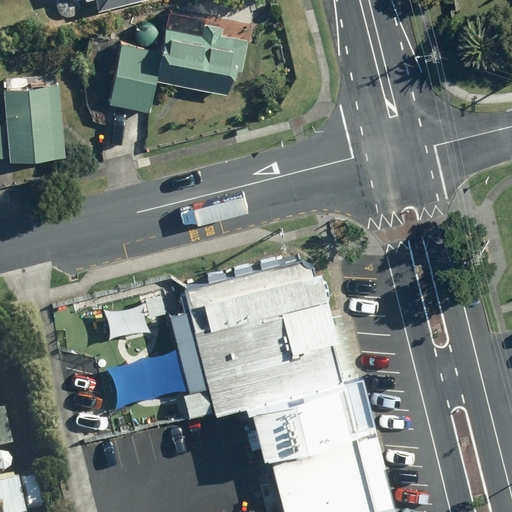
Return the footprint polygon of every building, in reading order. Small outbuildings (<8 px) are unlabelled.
[(204,31),(167,25),(163,48),(123,41),(112,102),(152,109),(157,78),(229,91),(237,66),(243,68),(249,36),(223,31),(225,24),(206,20),(204,31)] [(67,155),(61,81),(6,85),(9,122),(0,122),(0,156),(11,155),(11,159),(67,155)] [(253,403),(343,380),(333,340),(340,338),(323,269),(316,271),(315,265),(306,268),(303,260),(187,289),(218,412),(253,403)] [(376,511),(343,380),(253,403),(267,454),(274,452),(288,511),(376,511)] [(0,415),(0,452),(12,450),(4,415),(0,415)] [(24,511),(18,485),(0,488),(0,511),(24,511)]
